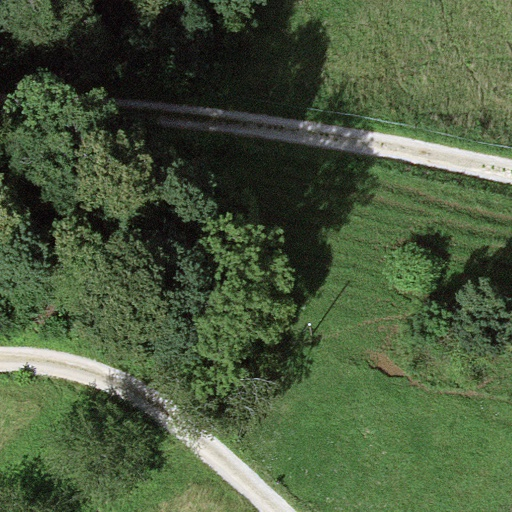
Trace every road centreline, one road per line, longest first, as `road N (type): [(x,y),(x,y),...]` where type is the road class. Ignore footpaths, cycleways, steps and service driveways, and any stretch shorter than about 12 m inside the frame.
road 1 (track): [(511,169),(331,132),(155,112),(0,106)]
road 2 (track): [(0,372),(70,379),(144,407),(199,443),(274,511)]
